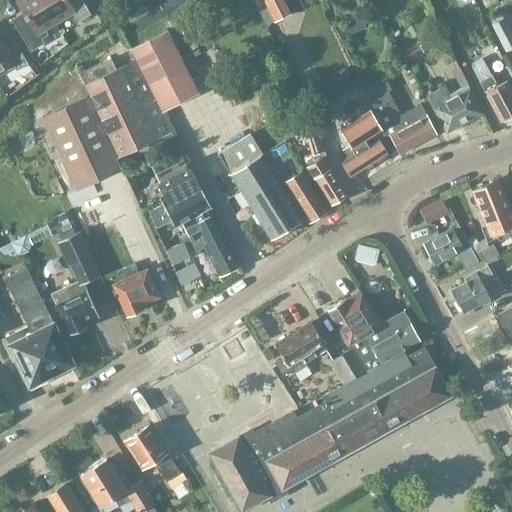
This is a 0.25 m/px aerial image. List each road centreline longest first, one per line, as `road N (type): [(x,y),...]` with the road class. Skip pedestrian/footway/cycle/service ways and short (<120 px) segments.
road 1 (residential): [(0,456),(380,198)]
road 2 (residential): [(511,433),(380,198)]
road 3 (residential): [(380,198),(456,160),(511,149)]
